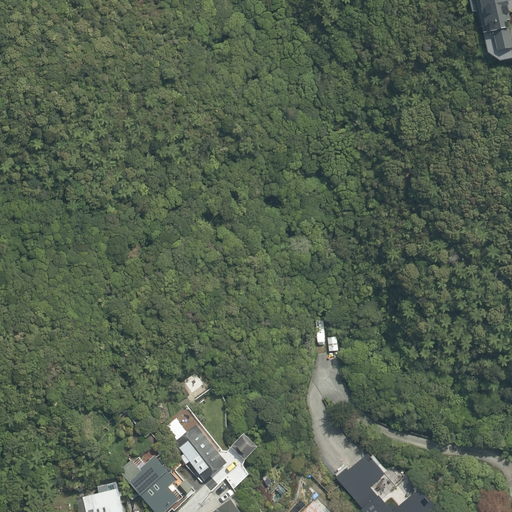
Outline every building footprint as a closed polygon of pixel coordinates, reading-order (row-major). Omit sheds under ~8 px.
[(477,34),(480,56),(493,64),(508,62),(507,51),(502,0),(470,0),(475,34),(477,34)] [(217,451),(222,447),(187,404),(163,423),(177,441),(174,444),(180,451),(175,455),(183,464),(187,461),(205,482),(228,464),(217,451)] [(261,441),(241,425),(227,443),(248,459),(261,441)] [(168,484),(176,478),(157,454),(127,478),(153,511),(157,511),(178,495),(168,484)] [(120,511),(123,511),(118,486),(81,493),(84,511),(120,511)] [(328,511),(315,498),(300,511),(328,511)] [(239,511),(230,499),(211,511),(239,511)]
